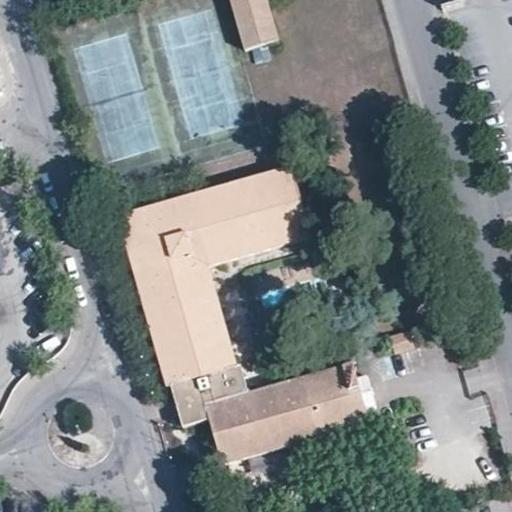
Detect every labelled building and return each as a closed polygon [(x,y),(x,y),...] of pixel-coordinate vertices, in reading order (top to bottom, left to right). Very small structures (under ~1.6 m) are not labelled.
[(231,0),(247,52),(280,42),(266,0),(231,0)] [(138,281),(153,332),(167,387),(172,388),(182,427),(209,421),(223,466),(280,449),(373,423),(368,408),(378,405),(370,375),(360,378),(356,364),(328,373),(251,393),(243,368),(240,367),(236,356),(212,267),(314,238),(305,207),(302,196),(311,180),(309,175),(297,178),(293,167),(120,216),(123,227),(138,281)] [(309,193),(302,196),(305,207),(311,205),(309,193)] [(54,304),(43,307),(49,326),(60,323),(54,304)] [(391,336),(395,351),(415,345),(411,331),(391,336)] [(458,360),(468,358),(464,341),(458,343),(461,353),(456,354),(458,360)]
